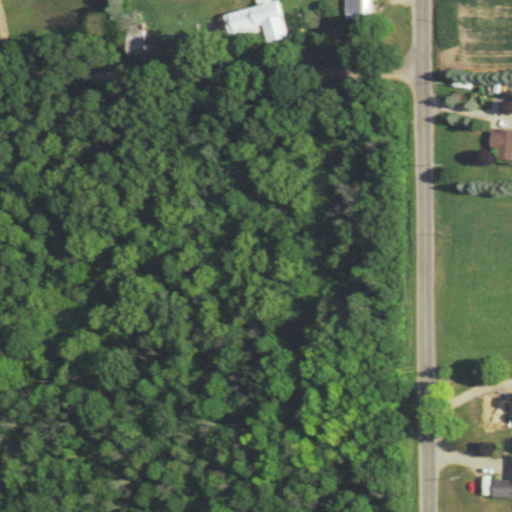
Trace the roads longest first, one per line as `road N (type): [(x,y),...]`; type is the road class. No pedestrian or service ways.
road 1 (tertiary): [(428,511),(424,0)]
road 2 (residential): [(0,74),(425,73)]
